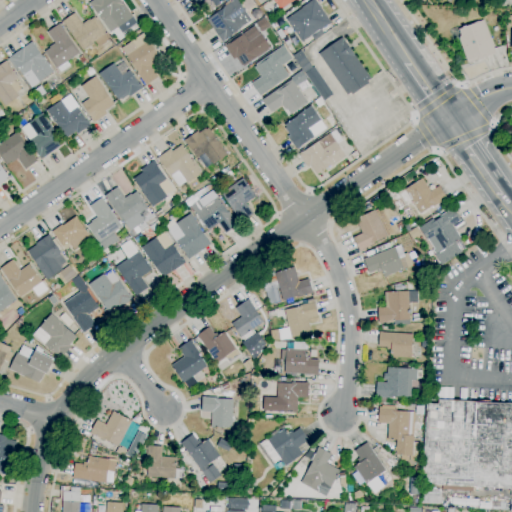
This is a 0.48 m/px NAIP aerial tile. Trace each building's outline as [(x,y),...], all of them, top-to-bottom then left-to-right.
[(108,29),(103,21),(102,21),(93,7),(92,8),(89,3),(93,0),(120,0),(123,4),(123,3),(133,17),(118,28),(115,24),(108,29)] [(223,43),(214,30),(213,30),(207,20),(223,9),(223,8),(234,0),(238,0),(246,11),(255,4),(260,11),(259,11),(263,16),(253,23),(252,21),(226,39),(227,40),(223,43)] [(294,0),(280,10),(272,0),(298,0),(297,1),(296,0),(294,0)] [(302,42),(286,19),(302,8),(301,8),(312,0),(314,0),(331,23),(321,30),(324,34),(314,41),(311,36),(302,42)] [(83,51),(62,21),(75,13),(83,24),(88,20),(89,21),(94,17),(106,34),(107,33),(111,39),(99,47),(95,42),(83,51)] [(468,63),(459,39),(461,35),(459,29),(462,28),(462,27),(466,26),(484,20),(496,54),(494,55),(493,54),(477,60),(468,63)] [(61,72),(58,68),(56,70),(44,52),(49,48),(49,47),(54,44),(47,33),(60,24),(80,53),(68,62),(70,66),(61,72)] [(244,67),(243,65),(242,66),(236,58),(234,60),(224,47),(229,43),(230,44),(255,26),(260,34),(261,34),(271,48),(257,59),(256,58),(244,67)] [(146,85),(137,73),(138,72),(127,56),(136,49),(131,42),(143,33),(163,61),(154,67),(161,76),(146,85)] [(347,95),(319,54),(342,38),(371,79),(368,81),(369,83),(352,95),(351,93),(347,95)] [(31,88),(18,68),(15,70),(8,59),(10,58),(32,41),(44,59),(45,58),(49,63),(48,64),(54,73),(31,88)] [(260,96),(251,84),(261,77),(254,68),(256,66),(256,65),(284,45),(293,59),(282,66),(289,76),(260,96)] [(82,64),(78,58),(83,55),(87,60),(82,64)] [(305,73),(298,63),(306,57),(313,68),(305,73)] [(4,107),(0,100),(0,65),(7,60),(19,79),(18,79),(24,88),(17,93),(19,96),(4,107)] [(119,100),(116,96),(115,97),(114,95),(115,95),(109,87),(108,88),(99,74),(114,63),(115,64),(120,60),(121,61),(122,60),(140,84),(143,88),(130,97),(128,95),(122,100),(121,99),(119,100)] [(90,77),(86,70),(91,66),(95,73),(90,77)] [(94,124),(90,118),(91,118),(82,104),(89,99),(80,86),(83,84),(83,85),(96,76),(115,105),(106,112),(108,114),(94,124)] [(291,115),(290,114),(289,114),(286,110),(286,111),(282,106),(271,113),(262,100),(274,92),(291,80),(308,103),(291,115)] [(40,97),(35,90),(40,86),(46,93),(40,97)] [(66,138),(57,124),(56,125),(47,111),(61,101),(69,113),(78,107),(90,126),(78,134),(76,132),(66,138)] [(41,159),(38,155),(39,155),(29,141),(30,141),(21,129),(29,123),(28,123),(36,118),(29,108),(37,102),(39,106),(37,107),(41,114),(43,113),(64,144),(41,159)] [(297,150),(296,149),(296,148),(288,136),(289,135),(285,129),(286,128),(284,125),(291,121),(297,116),(311,106),(321,120),(315,124),(321,132),(314,137),(297,150)] [(21,127),(17,122),(22,118),(26,124),(21,127)] [(213,165),(205,153),(198,158),(188,144),(186,145),(183,141),(197,131),(199,133),(205,128),(206,129),(209,128),(228,155),(213,165)] [(317,175),(311,166),(309,168),(299,154),(303,151),(304,152),(329,134),(328,132),(331,130),(333,132),(336,130),(341,137),(335,142),(345,156),(331,166),(331,165),(319,173),(320,173),(317,175)] [(25,170),(18,159),(12,163),(12,162),(6,166),(0,157),(0,144),(18,132),(38,162),(25,170)] [(179,187),(161,163),(157,158),(171,149),(173,152),(182,145),(201,173),(187,183),(186,181),(179,187)] [(152,207),(142,194),(143,193),(133,179),(142,172),(141,170),(154,160),(158,165),(157,166),(167,180),(159,185),(167,196),(152,207)] [(0,187),(0,164),(9,177),(6,179),(7,180),(1,185),(2,186),(0,187)] [(241,223),(232,210),(232,209),(221,193),(244,178),(256,196),(245,204),(253,215),(241,223)] [(420,214),(413,202),(399,211),(391,199),(404,191),(404,190),(422,178),(431,191),(439,186),(448,199),(444,201),(443,201),(434,207),(433,206),(420,214)] [(197,199),(194,195),(210,184),(213,188),(197,199)] [(130,232),(124,223),(123,223),(105,196),(118,187),(125,198),(131,194),(132,195),(137,191),(148,209),(147,209),(151,215),(153,213),(158,220),(148,227),(144,222),(130,232)] [(225,234),(219,224),(209,231),(202,220),(200,221),(197,217),(198,216),(196,213),(191,206),(192,206),(190,204),(196,200),(197,202),(199,200),(203,206),(218,196),(230,214),(231,214),(238,225),(225,234)] [(104,251),(87,226),(92,222),(91,222),(97,217),(90,206),(102,198),(122,227),(120,229),(121,229),(116,233),(115,232),(113,233),(119,241),(104,251)] [(360,252),(353,238),(362,234),(355,220),(374,210),(375,211),(381,208),(394,233),(387,236),(373,243),(373,245),(360,252)] [(437,254),(428,239),(427,240),(419,228),(434,219),(435,221),(440,217),(440,216),(453,208),(461,220),(453,226),(455,229),(457,228),(459,231),(457,232),(461,239),(437,254)] [(158,218),(156,214),(161,210),(164,214),(158,218)] [(189,260),(185,256),(186,255),(178,243),(177,243),(166,229),(167,228),(175,221),(177,223),(191,213),(200,226),(199,227),(211,244),(189,260)] [(65,250),(52,232),(62,225),(63,226),(76,217),(86,231),(87,230),(91,236),(89,237),(90,239),(73,250),(71,246),(65,250)] [(164,277),(162,274),(161,275),(152,261),(150,262),(141,248),(165,232),(173,244),(172,244),(182,259),(183,258),(186,263),(172,272),(164,277)] [(137,243),(134,239),(141,234),(144,238),(137,243)] [(62,271),(47,281),(38,267),(28,251),(37,245),(36,244),(49,235),(61,252),(60,253),(66,262),(62,265),(62,271)] [(136,296),(116,267),(128,259),(120,247),(129,240),(138,252),(139,251),(144,259),(146,258),(149,262),(147,263),(152,270),(141,278),(148,288),(136,296)] [(391,281),(389,277),(384,279),(381,272),(378,273),(377,271),(370,274),(363,259),(367,257),(368,258),(395,247),(399,256),(407,253),(408,255),(411,254),(415,262),(411,264),(412,266),(401,271),(403,276),(391,281)] [(21,297),(10,282),(7,284),(0,273),(0,271),(1,270),(0,269),(13,260),(20,271),(30,264),(48,290),(38,297),(33,289),(21,297)] [(67,283),(59,273),(69,265),(77,275),(67,283)] [(282,301),(276,283),(277,282),(274,273),(294,267),(299,282),(309,279),(313,293),(310,294),(298,298),(298,296),(282,301)] [(420,277),(418,269),(428,267),(429,275),(420,277)] [(108,312),(99,298),(98,298),(88,285),(103,274),(104,275),(111,270),(119,281),(132,299),(120,308),(118,305),(108,312)] [(0,312),(0,275),(17,300),(0,312)] [(83,333),(74,320),(75,319),(64,304),(79,293),(71,281),(79,276),(88,289),(86,290),(98,305),(93,308),(94,310),(88,314),(95,325),(83,333)] [(396,291),(394,285),(400,283),(402,289),(396,291)] [(55,292),(52,288),(57,284),(60,288),(55,292)] [(394,324),(394,322),(379,323),(378,308),(380,308),(382,308),(385,308),(384,292),(408,291),(409,320),(409,324),(394,324)] [(245,343),(242,338),(241,338),(232,324),(241,317),(235,309),(249,299),(251,302),(250,302),(255,309),(256,309),(264,322),(253,330),(256,335),(245,343)] [(290,338),(284,310),(299,306),(299,305),(311,303),(311,302),(315,301),(318,317),(308,319),(311,334),(306,336),(305,335),(290,338)] [(60,359),(57,356),(45,345),(44,346),(32,336),(51,314),(64,325),(64,326),(77,337),(69,345),(71,347),(69,349),(70,350),(65,356),(64,355),(60,359)] [(217,364),(202,342),(201,342),(197,336),(210,327),(215,334),(217,333),(219,336),(224,332),(226,334),(236,349),(235,350),(239,355),(231,361),(228,357),(226,359),(225,357),(219,362),(220,363),(217,364)] [(241,342),(251,357),(266,346),(256,332),(241,342)] [(411,358),(394,357),(394,358),(391,358),(390,358),(390,355),(391,355),(391,351),(387,351),(387,347),(379,347),(379,332),(383,332),(383,333),(413,334),(411,358)] [(189,389),(185,382),(184,383),(175,371),(171,366),(184,357),(178,349),(190,340),(200,353),(199,354),(207,367),(201,371),(202,373),(201,374),(204,378),(189,389)] [(0,368),(0,342),(12,348),(10,352),(13,353),(9,363),(4,360),(0,368)] [(310,379),(305,379),(306,377),(305,377),(305,374),(295,374),(295,378),(285,378),(286,373),(284,373),(285,370),(284,370),(285,362),(286,361),(280,361),(281,350),(286,350),(286,349),(293,349),(293,342),(307,343),(306,350),(307,350),(306,359),(319,360),(318,376),(314,375),(310,375),(310,379)] [(43,351),(42,354),(54,361),(47,375),(45,373),(41,381),(40,381),(39,383),(25,376),(24,377),(9,370),(17,353),(19,354),(23,345),(34,351),(37,346),(43,351)] [(391,399),(387,398),(379,397),(379,398),(375,398),(376,382),(387,383),(387,380),(384,380),(384,374),(387,374),(387,368),(417,369),(416,380),(411,380),(410,398),(392,397),(391,399)] [(297,413),(263,411),(264,397),(277,398),(278,383),(291,383),(291,382),(308,383),(308,398),(298,398),(297,413)] [(232,428),(211,428),(212,413),(202,412),(202,397),(218,397),(218,399),(233,399),(232,428)] [(442,494),(441,504),(421,503),(422,484),(423,484),(427,404),(439,404),(439,401),(511,403),(511,489),(473,487),(473,492),(441,490),(441,487),(440,486),(440,489),(442,491),(440,493),(442,494)] [(413,456),(396,455),(396,442),(394,442),(395,440),(387,440),(388,424),(378,423),(379,408),(382,408),(382,404),(393,405),(393,409),(397,410),(397,411),(410,412),(410,414),(416,415),(415,423),(409,422),(408,436),(414,436),(413,456)] [(424,415),(416,415),(416,406),(424,407),(424,415)] [(118,446),(105,439),(104,441),(90,433),(97,420),(106,425),(113,411),(132,421),(118,446)] [(278,469),(274,464),(272,465),(258,444),(259,443),(260,444),(267,439),(266,437),(283,426),(288,433),(292,431),(293,433),(300,428),(309,440),(304,444),(305,445),(299,449),(303,454),(285,466),(281,460),(279,461),(283,466),(278,469)] [(9,471),(0,468),(0,434),(8,437),(7,439),(17,442),(9,471)] [(210,483),(189,455),(180,444),(193,434),(198,441),(200,440),(202,443),(206,441),(207,439),(220,456),(207,466),(209,468),(213,464),(221,475),(210,483)] [(229,452),(218,446),(222,439),(233,444),(229,452)] [(370,495),(367,490),(364,485),(366,484),(354,467),(358,464),(356,461),(360,458),(355,451),(367,442),(370,445),(369,446),(372,450),(373,449),(376,453),(374,454),(386,471),(377,477),(384,487),(373,494),(372,493),(370,495)] [(182,479),(176,478),(176,479),(148,477),(148,462),(147,462),(147,450),(147,446),(162,447),(162,457),(177,458),(176,469),(182,469),(182,479)] [(328,493),(321,490),(319,493),(301,483),(312,463),(311,462),(311,461),(305,457),(308,450),(315,454),(317,451),(316,450),(318,447),(331,455),(327,463),(341,470),(328,493)] [(90,488),(77,486),(78,480),(72,479),(75,463),(83,464),(84,462),(88,463),(89,458),(89,455),(91,456),(109,460),(109,461),(116,462),(114,473),(108,471),(105,483),(91,481),(90,488)] [(242,476),(234,476),(234,464),(242,464),(242,476)] [(419,495),(409,494),(410,478),(420,478),(419,495)] [(231,491),(218,490),(218,482),(232,484),(231,491)] [(245,511),(246,499),(226,499),(225,511),(245,511)] [(61,511),(62,501),(80,502),(79,511),(61,511)] [(289,510),(280,510),(281,501),(290,501),(289,510)] [(300,510),(293,510),(293,501),(301,501),(300,510)] [(466,508),(466,501),(492,503),(492,501),(509,502),(508,511),(466,508)] [(106,511),(107,502),(123,503),(122,511),(106,511)] [(355,511),(343,511),(345,503),(356,504),(355,511)]
